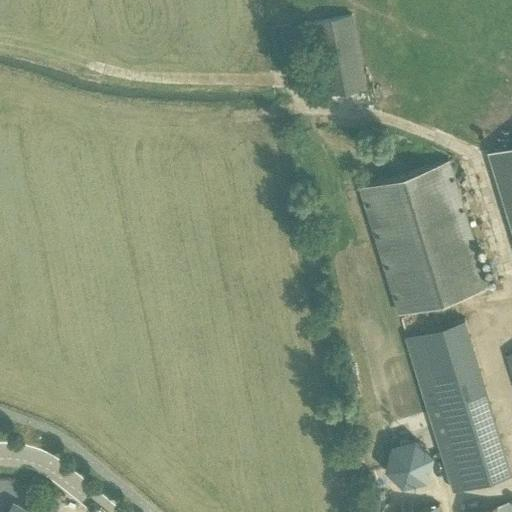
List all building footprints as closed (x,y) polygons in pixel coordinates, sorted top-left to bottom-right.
[(368,85),(355,12),(318,18),(332,91),(368,85)] [(511,145),(493,151),(511,214),(511,145)] [(399,312),(488,285),(449,159),(360,186),(399,312)] [(511,472),(485,386),(464,318),(406,336),(453,490),(511,472)] [(428,480),(434,455),(416,437),(390,444),(385,468),(403,486),(428,480)] [(511,511),(511,500),(473,511),(511,511)] [(32,511),(14,502),(8,511),(32,511)] [(442,511),(440,503),(409,511),(442,511)]
